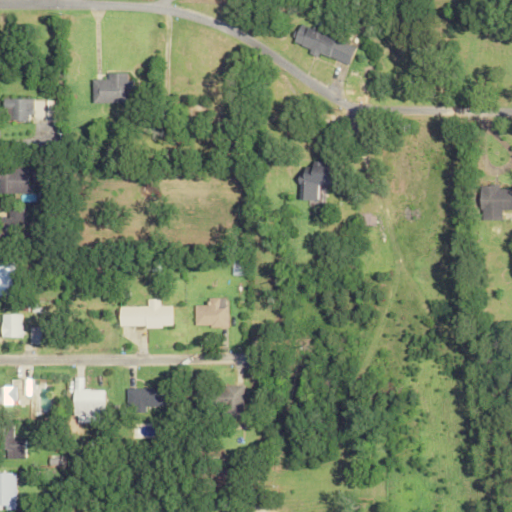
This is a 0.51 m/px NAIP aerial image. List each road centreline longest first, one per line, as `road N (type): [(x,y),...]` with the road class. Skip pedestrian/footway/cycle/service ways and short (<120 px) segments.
road 1 (residential): [(0,2),(177,12),(250,44),(337,103),(511,109)]
road 2 (residential): [(239,355),(0,357)]
